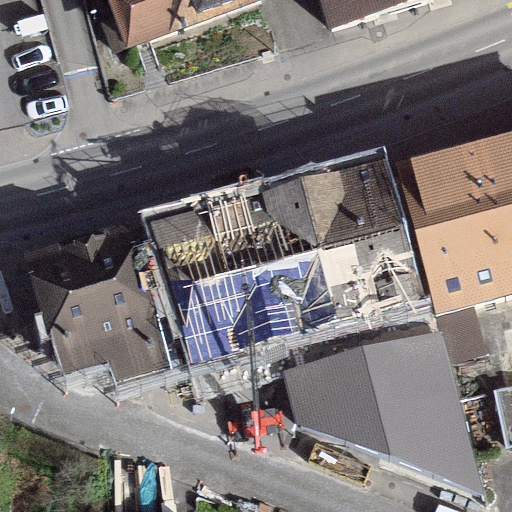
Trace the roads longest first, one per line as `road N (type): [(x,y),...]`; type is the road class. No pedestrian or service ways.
road 1 (primary): [(511,46),(335,113),(0,210)]
road 2 (residential): [(0,372),(53,403),(321,511)]
